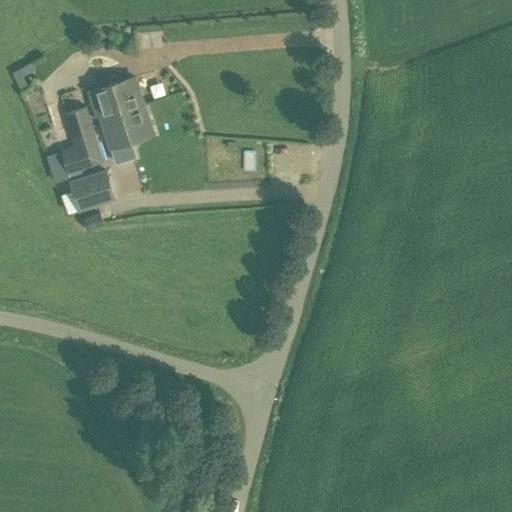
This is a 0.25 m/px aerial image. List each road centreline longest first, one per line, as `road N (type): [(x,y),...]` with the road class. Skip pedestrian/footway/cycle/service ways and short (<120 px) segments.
road 1 (unclassified): [(264,391),(332,195),(345,130),(340,0)]
road 2 (unclassified): [(0,322),(264,391)]
road 3 (unclassified): [(234,511),(264,391)]
